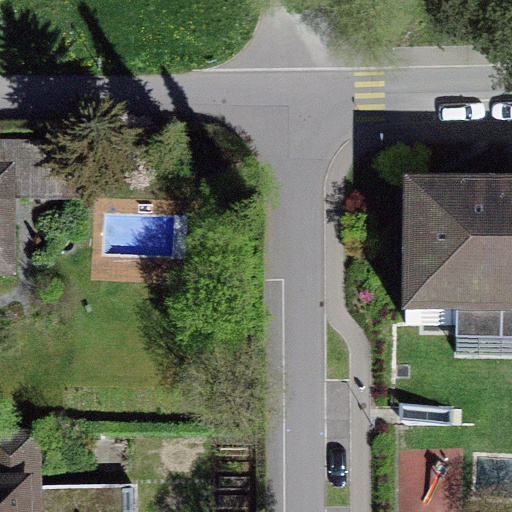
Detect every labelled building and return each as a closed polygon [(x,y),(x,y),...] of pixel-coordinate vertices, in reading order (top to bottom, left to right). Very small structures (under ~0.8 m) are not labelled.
[(8,182),(0,182),(0,296),(11,296),(8,182)] [(391,339),(511,341),(511,203),(394,202),(391,339)] [(188,206),(101,208),(102,252),(189,250),(188,206)] [(402,440),(399,511),(462,511),(465,442),(402,440)] [(26,511),(27,490),(0,490),(0,511),(26,511)]
